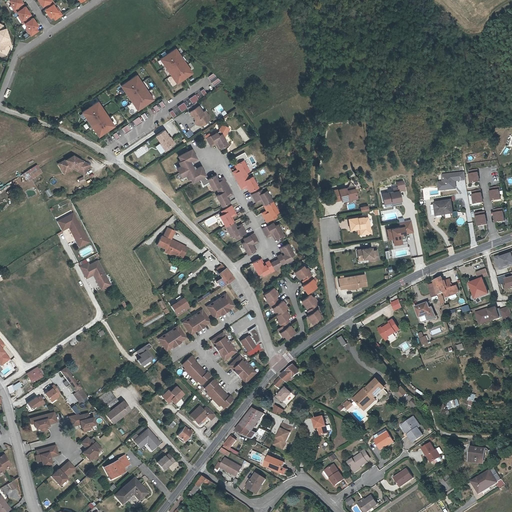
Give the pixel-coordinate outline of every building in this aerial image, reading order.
[(20,5),(23,4),(20,0),(10,0),(9,1),(15,9),(14,10),(16,13),(17,12),(23,9),(20,5)] [(51,2),(49,0),(37,0),(43,7),(45,5),(47,9),(54,5),(52,1),(51,2)] [(58,13),(53,5),(47,9),(45,11),(50,19),(53,17),(55,21),(62,16),(59,13),(58,13)] [(23,9),(17,12),(23,21),(21,21),(24,25),(25,24),(30,20),(28,17),(31,15),(25,7),(23,9)] [(38,27),(33,19),(30,20),(25,24),(30,32),(29,33),(31,37),(38,32),(36,28),(38,27)] [(0,25),(0,52),(4,55),(9,45),(5,33),(4,34),(2,26),(0,25)] [(171,77),(169,78),(174,85),(190,75),(185,67),(183,68),(177,59),(179,58),(174,51),(158,61),(163,69),(165,68),(171,77)] [(132,103),(130,104),(135,112),(151,101),(146,94),(144,95),(138,86),(139,85),(135,77),(119,88),(124,95),(125,94),(132,103)] [(193,97),(187,101),(191,106),(192,105),(197,102),(193,97)] [(93,129),(91,130),(97,138),(112,127),(107,120),(106,121),(100,112),(101,111),(96,103),(81,114),(86,121),(87,120),(93,129)] [(181,105),(176,109),(179,114),(183,111),(185,110),(181,105)] [(185,110),(183,111),(185,115),(185,116),(187,119),(188,119),(191,124),(192,125),(192,128),(198,129),(204,125),(199,118),(199,117),(192,105),(191,106),(185,110)] [(136,119),(130,123),(134,128),(140,124),(136,119)] [(125,126),(119,130),(123,136),(129,132),(125,126)] [(188,137),(193,134),(190,129),(185,133),(188,137)] [(160,133),(151,139),(161,153),(169,147),(160,133)] [(206,140),(209,147),(216,144),(219,150),(224,148),(226,147),(221,136),(218,138),(216,135),(206,140)] [(138,158),(150,150),(145,144),(133,152),(138,158)] [(176,174),(189,168),(187,164),(195,160),(193,156),(191,156),(190,157),(188,152),(187,153),(177,158),(179,162),(176,163),(178,168),(174,170),(176,174)] [(244,152),(235,157),(237,162),(247,157),(244,152)] [(53,167),(58,175),(67,169),(79,176),(84,168),(67,159),(53,167)] [(237,172),(231,175),(234,181),(245,176),(244,173),(247,172),(241,161),(235,164),(234,165),(237,172)] [(188,180),(190,185),(201,179),(199,175),(201,174),(199,169),(191,173),(189,169),(189,168),(176,174),(178,179),(183,177),(185,181),(188,180)] [(67,169),(58,175),(59,177),(68,172),(78,178),(79,176),(67,169)] [(477,169),(469,171),(471,184),(480,182),(478,173),(477,169)] [(465,171),(442,174),(443,181),(439,182),(441,191),(458,189),(457,181),(466,180),(465,171)] [(34,172),(26,177),(28,181),(36,175),(34,172)] [(234,181),(238,188),(244,185),(248,192),(255,188),(250,177),(247,179),(245,176),(234,181)] [(226,188),(222,181),(215,185),(212,178),(205,181),(211,192),(214,191),(215,193),(226,188)] [(393,192),(382,194),(384,203),(395,201),(396,204),(401,203),(399,194),(398,191),(405,190),(403,181),(397,182),(398,188),(393,189),(393,192)] [(356,198),(358,196),(356,188),(351,189),(351,187),(347,188),(347,187),(333,190),(335,200),(342,199),(342,200),(347,199),(349,198),(349,199),(356,198)] [(499,187),(490,188),(491,192),(490,192),(492,202),(501,200),(499,191),(500,191),(499,187)] [(226,188),(215,193),(217,197),(214,198),(219,208),(226,205),(223,199),(230,196),(227,191),(226,188)] [(481,190),(472,192),(475,205),(484,203),(481,190)] [(249,196),(250,199),(253,203),(260,200),(264,206),(270,203),(264,192),(261,194),(260,191),(249,196)] [(223,199),(226,205),(228,204),(226,200),(231,198),(230,196),(223,199)] [(436,203),(438,213),(444,212),(444,214),(453,212),(450,200),(436,203)] [(275,213),(270,203),(264,206),(267,212),(259,216),(261,220),(263,223),(273,218),(272,214),(275,213)] [(264,206),(261,208),(263,212),(258,214),(259,215),(259,216),(267,212),(264,206)] [(221,213),(219,214),(220,217),(217,218),(223,229),(230,226),(226,219),(233,216),(231,211),(230,209),(221,213)] [(503,209),(494,211),(495,215),(494,215),(496,224),(505,222),(503,213),(504,213),(503,209)] [(485,212),(475,214),(476,218),(477,218),(479,227),(488,226),(486,216),(485,212)] [(226,219),(230,226),(232,225),(231,225),(232,225),(229,220),(234,218),(233,216),(226,219)] [(363,226),(364,233),(371,232),(369,217),(364,218),(363,216),(359,217),(349,218),(351,229),(360,228),(360,227),(363,226)] [(69,217),(52,225),(57,234),(64,230),(66,234),(67,234),(68,235),(67,236),(71,244),(75,242),(77,245),(81,243),(69,217)] [(400,226),(386,228),(388,240),(393,239),(394,245),(406,243),(404,234),(414,232),(411,220),(399,222),(400,226)] [(270,234),(273,241),(275,239),(277,239),(280,237),(275,226),(272,228),(270,225),(265,227),(261,230),(260,230),(263,237),(270,234)] [(241,231),(240,229),(233,232),(230,226),(223,229),(228,240),(231,238),(233,241),(243,236),(241,231)] [(178,262),(180,256),(179,255),(180,252),(165,244),(166,243),(170,235),(162,232),(157,241),(156,240),(151,249),(160,253),(159,254),(172,261),(173,259),(178,262)] [(251,237),(240,242),(242,246),(239,247),(245,257),(245,258),(251,254),(248,247),(255,244),(251,237)] [(75,242),(71,244),(74,251),(83,246),(81,243),(77,245),(75,242)] [(183,251),(166,243),(165,244),(180,252),(179,255),(180,256),(183,251)] [(275,260),(276,261),(279,267),(289,261),(288,258),(290,257),(285,246),(282,248),(279,249),(278,250),(282,257),(275,260)] [(364,258),(368,258),(369,261),(376,260),(378,259),(377,250),(372,250),(372,247),(357,249),(358,256),(363,256),(364,258)] [(171,262),(172,261),(159,254),(158,256),(171,262)] [(491,280),(495,279),(510,275),(510,274),(505,258),(486,264),(491,280)] [(267,266),(266,265),(259,268),(256,261),(255,262),(249,265),(254,276),(257,274),(259,277),(269,272),(268,268),(267,266)] [(268,268),(269,272),(274,269),(275,271),(279,269),(280,269),(279,267),(276,261),(267,266),(268,268)] [(218,287),(231,279),(218,264),(212,268),(219,277),(213,281),(218,287)] [(82,267),(75,271),(81,282),(89,278),(91,281),(89,282),(94,290),(103,286),(92,265),(84,270),(82,267)] [(308,278),(309,277),(307,273),(305,275),(302,271),(300,268),(290,275),(295,282),(298,280),(300,279),(302,282),(308,278)] [(483,272),(472,276),(475,283),(485,279),(483,272)] [(351,287),(366,285),(365,274),(345,277),(347,287),(347,289),(351,288),(351,287)] [(511,293),(511,282),(510,275),(495,279),(499,295),(500,297),(511,293)] [(347,287),(345,277),(338,278),(339,286),(341,287),(347,287)] [(303,286),(301,287),(298,289),(303,296),(313,289),(311,286),(308,283),(310,281),(309,281),(308,278),(302,282),(300,283),(303,286)] [(499,295),(495,279),(491,280),(490,280),(495,297),(499,295)] [(445,294),(442,284),(440,280),(432,283),(433,286),(434,289),(436,297),(438,297),(442,295),(445,294)] [(445,294),(442,295),(443,300),(454,296),(454,295),(457,294),(455,287),(450,289),(449,286),(450,286),(449,282),(442,284),(445,294)] [(479,282),(468,287),(473,300),(485,296),(479,282)] [(430,299),(436,297),(434,289),(427,291),(430,299)] [(271,304),(272,304),(269,301),(271,299),(274,298),(268,290),(259,297),(262,300),(264,304),(263,305),(265,308),(271,304)] [(207,307),(213,316),(219,312),(220,314),(227,309),(226,307),(232,303),(226,294),(220,298),(219,296),(212,301),(213,303),(207,307)] [(176,316),(190,309),(184,297),(170,304),(176,316)] [(312,309),(315,306),(313,302),(311,303),(308,300),(306,297),(297,303),(302,310),(305,308),(306,307),(309,311),(312,309)] [(438,297),(436,297),(441,312),(443,312),(447,310),(446,307),(442,309),(438,297)] [(389,306),(393,313),(399,310),(396,303),(389,306)] [(271,304),(265,308),(267,312),(269,310),(272,314),(274,317),(280,313),(283,311),(278,304),(275,306),(274,307),(272,304),(271,304)] [(422,325),(432,322),(430,316),(432,315),(431,311),(428,311),(426,305),(413,310),(417,321),(420,320),(422,325)] [(511,313),(510,306),(501,309),(505,322),(511,319),(511,313)] [(313,313),(314,312),(312,309),(309,311),(307,312),(305,313),(307,317),(306,318),(304,319),(308,326),(317,320),(315,317),(313,313)] [(483,312),(477,314),(480,323),(489,320),(489,323),(500,319),(497,311),(494,311),(494,309),(483,313),(483,312)] [(182,324),(188,333),(194,329),(195,331),(202,326),(201,324),(207,320),(201,311),(195,315),(194,313),(187,318),(188,319),(182,324)] [(277,330),(279,329),(280,327),(281,327),(282,326),(283,325),(281,322),(283,321),(285,319),(280,313),(274,317),(272,319),(271,319),(274,322),(276,326),(274,327),(277,330)] [(388,327),(377,334),(383,342),(397,332),(391,322),(387,325),(388,327)] [(376,332),(377,334),(388,327),(387,325),(376,332)] [(248,337),(254,345),(260,341),(259,340),(257,331),(255,326),(247,331),(250,336),(248,337)] [(184,336),(177,327),(171,331),(170,330),(163,334),(164,336),(158,340),(164,349),(170,345),(172,347),(179,342),(178,340),(184,336)] [(276,335),(278,338),(281,342),(289,336),(285,329),(283,331),(281,332),(279,329),(277,330),(275,331),(274,332),(272,333),(274,337),(276,335)] [(222,333),(212,339),(216,345),(215,346),(219,354),(221,352),(225,359),(235,352),(231,346),(232,345),(227,338),(226,339),(222,333)] [(240,341),(247,351),(254,346),(254,345),(248,337),(247,336),(246,337),(247,339),(243,342),(242,340),(240,341)] [(339,338),(343,346),(348,344),(343,336),(339,338)] [(0,365),(0,366),(11,359),(2,347),(5,345),(0,337),(0,365)] [(136,351),(140,357),(137,360),(142,366),(154,358),(148,349),(151,347),(149,343),(136,351)] [(375,346),(377,347),(381,351),(384,348),(380,345),(378,343),(375,346)] [(192,356),(182,364),(185,367),(184,369),(190,375),(196,382),(197,381),(200,384),(210,376),(206,372),(205,373),(204,375),(200,371),(202,369),(197,364),(195,365),(192,362),(193,360),(195,359),(192,356)] [(230,364),(235,370),(234,371),(240,377),(242,376),(247,381),(255,374),(250,368),(251,367),(245,361),(244,362),(239,356),(230,364)] [(287,379),(290,381),(294,377),(301,371),(295,365),(288,371),(283,376),(287,379)] [(79,386),(64,367),(59,370),(73,390),(79,386)] [(38,369),(27,375),(30,380),(41,374),(38,369)] [(283,383),(287,379),(283,376),(276,383),(280,386),(283,383)] [(491,384),(487,376),(477,381),(481,388),(491,384)] [(216,384),(217,383),(214,380),(205,389),(208,392),(207,393),(219,406),(220,405),(223,408),(233,399),(230,396),(228,397),(227,399),(223,395),(225,393),(220,388),(218,389),(214,386),(216,384)] [(354,402),(359,407),(362,407),(372,399),(373,400),(385,391),(377,381),(366,391),(365,390),(355,398),(354,402)] [(53,384),(47,389),(47,390),(52,396),(55,393),(58,391),(53,384)] [(167,391),(162,396),(165,398),(163,400),(167,404),(170,400),(174,404),(178,399),(177,398),(181,394),(174,387),(168,392),(167,391)] [(286,402),(294,392),(288,387),(279,396),(286,402)] [(98,397),(101,401),(113,392),(110,388),(98,397)] [(404,388),(399,393),(403,397),(408,392),(404,388)] [(81,389),(73,394),(79,402),(86,397),(81,389)] [(57,396),(55,393),(52,396),(47,390),(43,393),(49,402),(57,396)] [(113,392),(101,401),(106,409),(118,400),(113,392)] [(470,393),(467,408),(477,410),(479,401),(475,401),(476,394),(470,393)] [(35,397),(25,403),(29,408),(34,405),(35,407),(39,404),(40,405),(44,403),(39,396),(36,398),(35,397)] [(125,407),(127,405),(123,399),(105,413),(112,422),(127,410),(125,407)] [(362,407),(359,407),(363,412),(375,402),(373,400),(372,399),(362,407)] [(409,404),(414,409),(419,405),(414,399),(409,404)] [(449,409),(460,406),(458,399),(447,402),(449,409)] [(275,411),(282,415),(285,410),(277,405),(275,411)] [(189,415),(195,422),(200,417),(202,419),(205,415),(209,419),(214,415),(205,406),(202,410),(198,406),(189,415)] [(240,427),(254,430),(265,413),(255,408),(240,427)] [(45,427),(45,426),(44,424),(47,423),(55,421),(52,411),(47,413),(31,417),(28,418),(30,424),(33,424),(34,428),(38,427),(39,429),(41,430),(44,430),(45,427)] [(73,425),(79,423),(80,423),(81,427),(82,430),(89,428),(88,425),(94,423),(92,416),(88,417),(87,414),(87,412),(68,417),(70,425),(72,425),(73,425)] [(314,420),(315,426),(315,430),(318,429),(318,433),(319,437),(326,436),(324,419),(314,420)] [(171,428),(176,423),(173,420),(168,425),(171,428)] [(412,430),(415,434),(418,432),(412,421),(410,422),(414,429),(412,430)] [(406,438),(405,439),(409,447),(419,441),(415,434),(412,430),(414,429),(410,422),(402,427),(403,430),(400,432),(403,436),(404,435),(406,438)] [(295,427),(285,423),(283,428),(276,443),(283,446),(286,441),(288,442),(295,427)] [(191,431),(190,429),(189,431),(184,427),(177,436),(184,441),(191,432),(190,432),(191,431)] [(258,432),(254,430),(240,427),(236,432),(254,437),(259,432),(258,432)] [(370,438),(372,442),(371,442),(376,452),(379,451),(380,452),(391,446),(385,435),(383,431),(370,438)] [(145,438),(151,446),(155,443),(153,441),(157,438),(153,432),(145,438)] [(86,436),(79,442),(85,448),(81,452),(84,455),(87,459),(90,456),(91,457),(94,458),(96,456),(96,453),(95,452),(100,447),(94,441),(93,441),(90,438),(89,439),(86,436)] [(224,447),(229,451),(236,441),(232,437),(224,447)] [(35,450),(36,454),(34,455),(35,462),(40,460),(41,465),(50,463),(48,456),(57,454),(54,444),(36,449),(35,450)] [(418,451),(423,459),(425,458),(430,464),(430,463),(438,458),(433,451),(431,452),(426,445),(418,451)] [(495,454),(492,447),(489,449),(490,450),(486,452),(490,460),(494,459),(495,454)] [(471,454),(471,463),(482,464),(484,450),(471,449),(470,454),(471,454)] [(260,463),(263,454),(252,450),(249,459),(260,463)] [(345,464),(350,472),(357,468),(363,464),(362,462),(366,460),(360,451),(356,454),(357,455),(345,464)] [(129,463),(125,454),(118,457),(119,458),(105,466),(110,476),(117,472),(117,471),(119,470),(120,472),(125,470),(123,466),(129,463)] [(170,463),(171,464),(175,461),(169,454),(166,457),(165,456),(157,463),(163,470),(167,466),(170,463)] [(0,472),(2,471),(1,470),(8,466),(2,455),(0,455),(0,472)] [(274,469),(275,468),(282,471),(284,467),(286,462),(271,456),(266,466),(274,469)] [(227,458),(221,467),(237,476),(243,467),(227,458)] [(52,472),(49,475),(58,484),(65,477),(64,476),(73,467),(67,461),(58,469),(57,468),(52,472)] [(282,471),(275,468),(274,469),(274,470),(281,473),(281,474),(286,476),(289,469),(284,467),(282,471)] [(325,482),(326,480),(332,488),(341,482),(330,467),(320,474),(320,475),(324,481),(325,482)] [(471,483),(475,490),(477,489),(480,493),(499,481),(493,470),(471,483)] [(397,477),(391,481),(390,481),(396,490),(410,480),(403,471),(397,475),(396,476),(397,477)] [(247,487),(254,491),(256,488),(259,491),(267,480),(257,473),(252,481),(251,480),(247,487)] [(213,486),(202,479),(189,497),(192,500),(200,490),(201,490),(203,487),(210,491),(213,486)] [(449,489),(455,485),(451,479),(445,483),(449,489)] [(15,487),(11,481),(7,483),(10,490),(15,487)] [(135,484),(131,481),(118,493),(118,494),(125,501),(136,492),(141,498),(144,495),(149,491),(142,483),(140,485),(138,482),(135,484)] [(368,497),(362,501),(355,506),(359,511),(364,511),(374,506),(368,497)]
